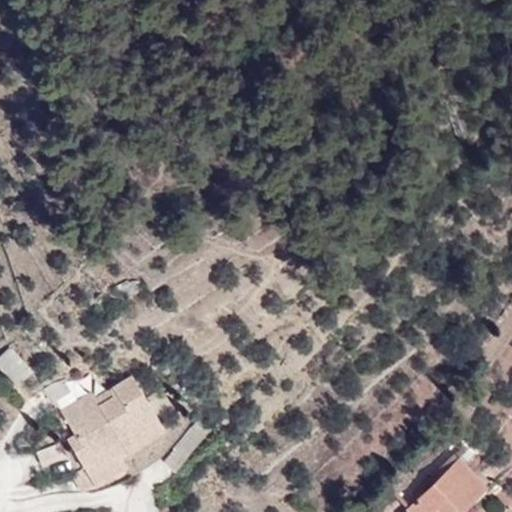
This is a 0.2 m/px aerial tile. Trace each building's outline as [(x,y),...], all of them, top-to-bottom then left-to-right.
[(32,370),(8,345),(0,352),(0,363),(18,383),(32,370)] [(91,390),(60,408),(73,430),(80,443),(72,448),(82,465),(91,481),(124,462),(119,452),(162,427),(131,373),(94,395),(91,390)] [(186,455),(210,426),(197,416),(173,445),(186,455)] [(73,430),(64,434),(72,448),(80,443),(73,430)] [(408,511),(459,511),(486,487),(460,460),(408,511)] [(82,465),(71,472),(80,487),(91,481),(82,465)] [(474,511),(493,494),(486,487),(459,511),(474,511)]
